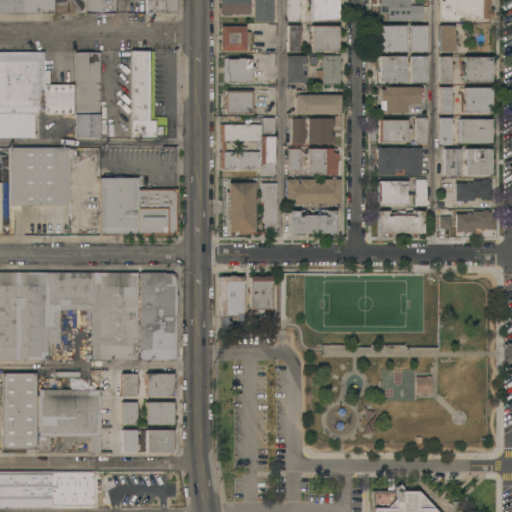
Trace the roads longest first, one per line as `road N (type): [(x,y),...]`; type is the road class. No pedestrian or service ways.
road 1 (residential): [(511,254),(200,254)]
road 2 (residential): [(360,254),(359,0)]
road 3 (residential): [(202,466),(0,465)]
road 4 (residential): [(200,254),(0,254)]
road 5 (residential): [(200,33),(0,33)]
road 6 (tertiary): [(210,511),(200,450),(200,322)]
